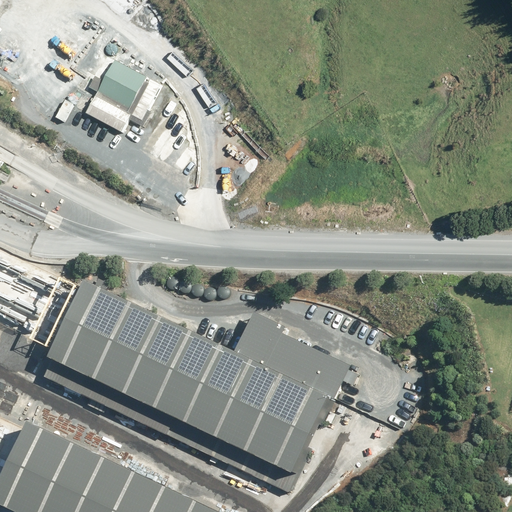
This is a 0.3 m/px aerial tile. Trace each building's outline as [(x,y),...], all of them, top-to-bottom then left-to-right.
[(104,32),(74,6),(68,12),(99,38),(104,32)] [(159,86),(110,57),(78,113),(114,134),(125,116),(138,123),(159,86)] [(68,80),(61,76),(51,92),(58,96),(68,80)] [(83,101),(66,91),(61,100),(78,110),(83,101)] [(237,353),(85,280),(37,377),(288,499),(353,365),(254,317),(237,353)] [(234,511),(33,417),(0,486),(0,497),(31,511),(234,511)]
